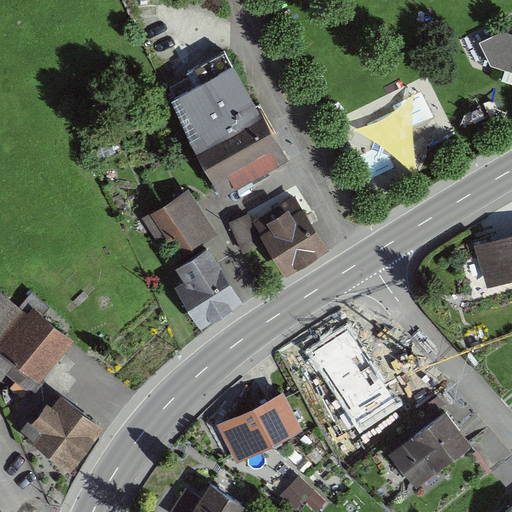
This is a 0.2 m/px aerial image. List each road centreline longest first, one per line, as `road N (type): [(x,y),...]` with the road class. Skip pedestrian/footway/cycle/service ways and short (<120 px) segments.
road 1 (secondary): [(364,260),(207,367),(147,428),(93,511)]
road 2 (residential): [(364,260),(511,430)]
road 3 (secondary): [(511,171),(364,260)]
